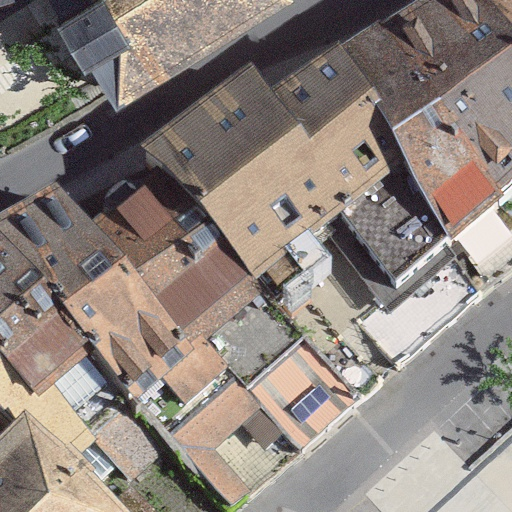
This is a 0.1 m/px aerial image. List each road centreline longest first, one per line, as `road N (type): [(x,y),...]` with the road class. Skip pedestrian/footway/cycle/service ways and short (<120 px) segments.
road 1 (primary): [(339,0),(0,193)]
road 2 (residential): [(511,301),(271,511)]
